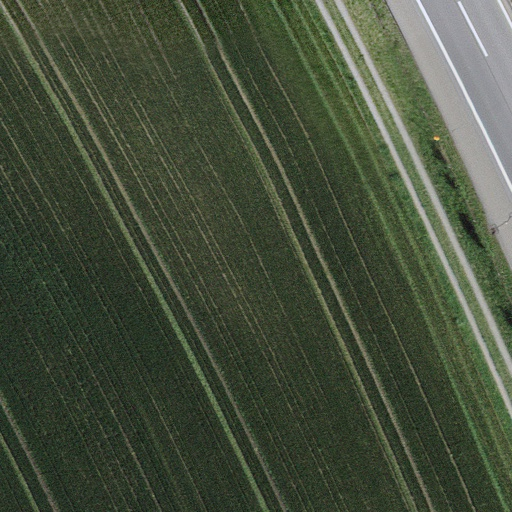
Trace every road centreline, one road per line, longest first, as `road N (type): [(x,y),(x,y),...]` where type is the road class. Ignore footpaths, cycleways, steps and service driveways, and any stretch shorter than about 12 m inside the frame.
road 1 (track): [(511,392),(327,0)]
road 2 (motorway): [(456,0),(511,110)]
